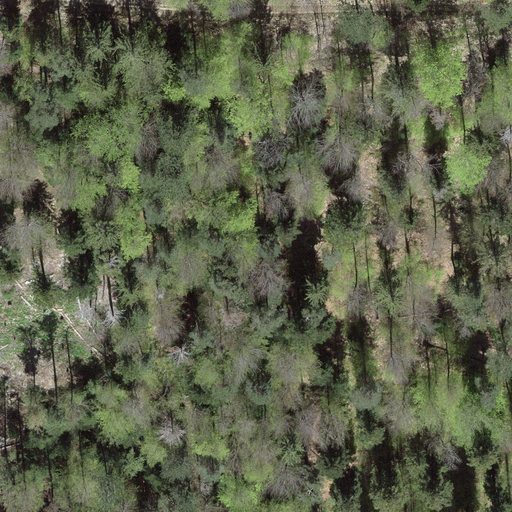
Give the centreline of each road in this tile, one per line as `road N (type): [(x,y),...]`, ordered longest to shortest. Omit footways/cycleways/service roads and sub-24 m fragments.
road 1 (track): [(0,108),(511,17)]
road 2 (track): [(137,0),(511,12)]
